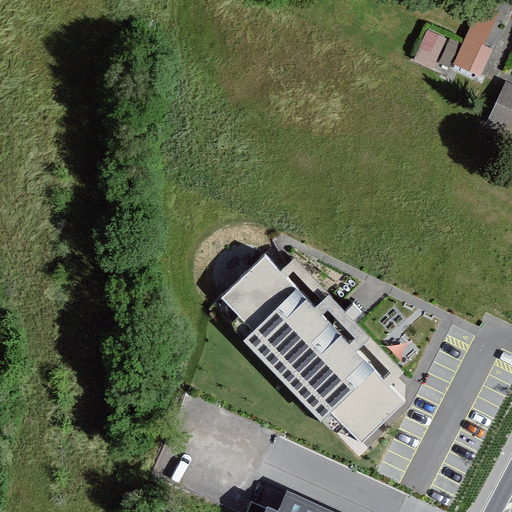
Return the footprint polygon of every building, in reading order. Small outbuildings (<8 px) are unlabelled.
[(499,8),(481,0),(462,43),(454,61),(480,72),(491,46),(484,43),(499,8)] [(446,36),(427,28),(413,58),(432,67),(446,36)] [(450,38),(439,62),(449,66),(460,42),(450,38)] [(511,83),(506,80),(503,86),(486,122),(511,134),(511,83)] [(281,270),(265,253),(220,296),(239,316),(231,323),(234,331),(243,341),(322,422),(329,429),(337,433),(344,427),(360,443),(406,400),(391,384),(404,372),(402,369),(400,367),(398,365),(358,323),(354,319),(362,310),(359,307),(353,301),(345,309),(295,257),(290,262),(281,270)] [(326,511),(287,494),(279,511),(268,507),(267,508),(265,511),(326,511)]
